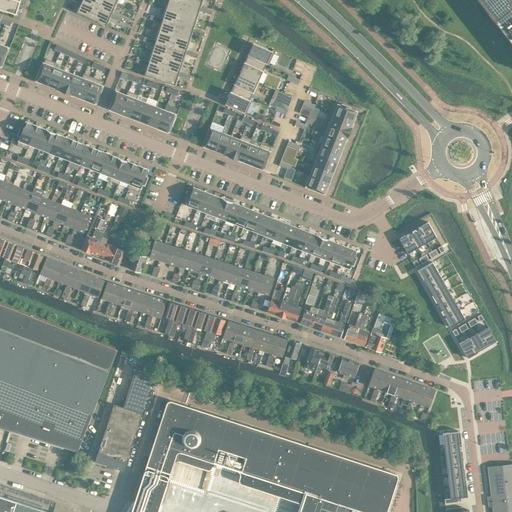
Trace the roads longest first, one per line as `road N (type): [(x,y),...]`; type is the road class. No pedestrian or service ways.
road 1 (residential): [(479,511),(462,389),(0,227)]
road 2 (residential): [(441,166),(353,223),(0,86)]
road 3 (secondary): [(298,0),(439,140)]
road 4 (secondary): [(450,129),(316,0)]
road 5 (unclassified): [(186,396),(159,388),(118,511)]
road 6 (unknown): [(74,498),(116,369)]
road 7 (unclassified): [(114,511),(0,473)]
